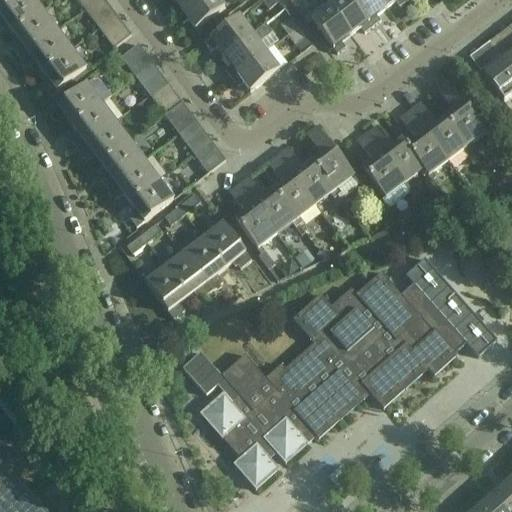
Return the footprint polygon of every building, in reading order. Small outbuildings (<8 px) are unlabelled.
[(0,0),(0,17),(22,0),(0,0)] [(42,15),(30,0),(22,0),(0,17),(0,33),(7,28),(14,37),(42,15)] [(101,0),(74,0),(84,13),(101,0)] [(107,7),(102,0),(101,0),(84,13),(90,20),(107,7)] [(201,0),(170,0),(176,7),(170,11),(176,19),(201,0)] [(224,11),(215,0),(201,0),(176,19),(182,27),(188,23),(195,33),(224,11)] [(274,0),(265,0),(261,3),(269,13),(279,6),(274,0)] [(372,30),(349,0),(340,0),(329,9),(351,38),(360,31),(365,36),(372,30)] [(386,11),(377,0),(349,0),(372,30),(380,24),(376,19),(386,11)] [(408,4),(404,0),(377,0),(386,11),(396,4),(400,10),(408,4)] [(351,38),(329,9),(311,23),(337,57),(345,51),(341,45),(351,38)] [(57,34),(42,15),(14,37),(20,46),(12,52),(20,62),(57,34)] [(122,26),(116,19),(99,32),(104,39),(122,26)] [(253,39),(239,20),(204,46),(211,54),(216,50),(224,61),(253,39)] [(298,32),(291,22),(281,29),(288,39),(298,32)] [(266,29),(253,39),(224,61),(231,70),(225,74),(231,82),(266,56),(259,47),(271,37),(266,29)] [(305,41),(298,32),(288,39),(295,49),(305,41)] [(71,54),(57,34),(20,62),(28,72),(36,66),(43,76),(71,54)] [(496,40),(490,45),(500,59),(503,63),(511,75),(511,55),(506,54),(496,40)] [(500,59),(490,45),(483,51),(493,64),(500,59)] [(153,68),(138,48),(121,61),(135,81),(153,68)] [(86,73),(71,54),(43,76),(49,84),(41,90),(49,101),(86,73)] [(279,74),(266,56),(231,82),(237,90),(243,85),(250,96),(279,74)] [(511,98),(511,75),(503,63),(483,78),(503,105),(511,98)] [(167,87),(153,68),(135,81),(150,100),(167,87)] [(92,83),(86,88),(49,116),(57,126),(65,120),(72,129),(101,107),(101,108),(111,100),(99,84),(96,83),(92,83)] [(486,135),(449,86),(438,94),(454,115),(445,121),(470,155),(474,152),(470,147),(486,135)] [(173,94),(167,87),(150,100),(155,107),(173,94)] [(187,113),(182,106),(164,119),(170,126),(187,113)] [(101,107),(72,129),(79,138),(70,144),(78,154),(115,126),(101,108),(101,107)] [(421,107),(410,115),(448,164),(463,153),(466,157),(470,155),(445,121),(436,128),(421,107)] [(448,164),(410,115),(400,123),(415,144),(407,150),(427,177),(431,183),(436,180),(433,175),(448,164)] [(202,132),(196,125),(179,138),(184,145),(202,132)] [(129,145),(115,126),(78,154),(86,165),(94,159),(101,167),(129,145)] [(377,130),(367,137),(405,187),(420,175),(424,180),(427,177),(407,150),(402,143),(393,151),(377,130)] [(353,179),(316,131),(306,139),(321,160),(313,166),(338,200),(340,203),(360,188),(362,191),(363,190),(354,179),(353,179)] [(410,194),(405,187),(367,137),(357,145),(372,166),(363,173),(384,201),(382,203),(387,211),(410,194)] [(144,165),(129,145),(101,167),(107,176),(99,182),(107,193),(144,165)] [(226,164),(211,145),(193,158),(208,177),(226,164)] [(288,152),(277,160),(315,209),(330,198),(334,203),(338,200),(313,166),(303,173),(288,152)] [(315,209),(277,160),(267,168),(283,188),(274,195),(300,228),(303,226),(299,221),(315,209)] [(158,184),(144,165),(107,193),(115,203),(123,197),(130,206),(158,184)] [(250,181),(239,189),(276,238),(292,227),(295,232),(300,228),(274,195),(265,202),(250,181)] [(173,204),(158,184),(130,206),(136,214),(128,221),(136,231),(173,204)] [(276,238),(239,189),(229,197),(244,217),(235,224),(260,257),(264,254),(261,250),(276,238)] [(194,200),(180,210),(186,218),(200,208),(194,200)] [(186,218),(180,210),(165,222),(170,230),(186,218)] [(156,228),(141,240),(147,247),(162,236),(156,228)] [(223,228),(204,242),(226,271),(234,265),(240,273),(251,265),(223,228)] [(495,249),(511,268),(511,235),(497,249),(496,249),(495,249)] [(147,247),(141,240),(126,251),(132,258),(147,247)] [(226,271),(204,242),(185,257),(213,294),(223,286),(217,278),(226,271)] [(319,264),(331,251),(322,243),(310,255),(319,264)] [(213,294),(185,257),(165,272),(187,300),(196,294),(202,302),(213,294)] [(281,368),(265,382),(276,394),(275,395),(307,430),(318,443),(364,403),(361,400),(367,395),(370,398),(383,413),(428,373),(434,380),(435,379),(434,379),(456,360),(457,360),(457,359),(455,357),(466,348),(478,361),(497,344),(425,262),(406,279),(413,288),(400,299),(381,278),(382,277),(381,277),(356,299),(351,293),(350,293),(351,294),(331,311),(320,299),(292,324),(311,345),(313,343),(316,346),(286,373),(281,368)] [(187,300),(165,272),(146,286),(173,323),(184,315),(178,307),(187,300)] [(200,356),(182,372),(206,399),(217,389),(223,396),(223,397),(199,418),(222,443),(223,442),(240,462),(233,468),(256,494),(279,473),(267,459),(273,454),(285,468),(308,447),(299,437),(307,430),(275,395),(276,394),(265,382),(245,359),(221,380),(200,356)] [(448,417),(462,417),(462,395),(448,395),(448,417)] [(0,403),(0,409),(7,419),(15,413),(5,400),(0,403)] [(16,431),(26,444),(34,438),(23,425),(16,431)] [(0,511),(12,511),(31,496),(5,467),(0,471),(0,511)] [(342,469),(334,476),(344,488),(352,481),(342,469)] [(511,480),(497,494),(511,511),(511,480)] [(511,511),(497,494),(479,510),(480,511),(511,511)] [(44,511),(31,496),(12,511),(44,511)] [(72,505),(77,511),(89,511),(80,499),(72,505)]
